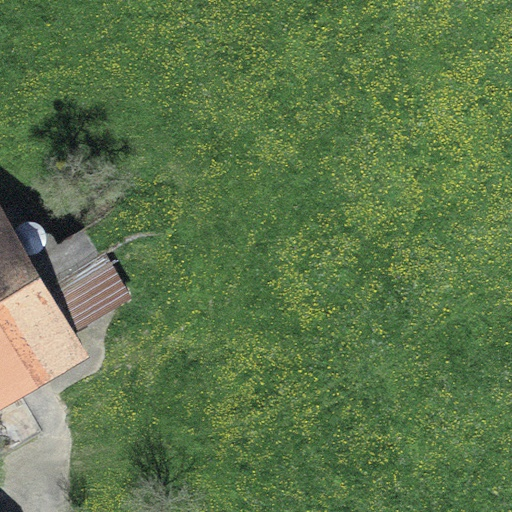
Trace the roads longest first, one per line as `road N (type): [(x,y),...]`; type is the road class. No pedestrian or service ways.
road 1 (track): [(442,0),(87,251)]
road 2 (track): [(51,410),(211,300),(218,268),(181,187)]
road 3 (track): [(17,511),(64,459),(51,410),(29,379)]
road 4 (track): [(232,479),(139,352)]
